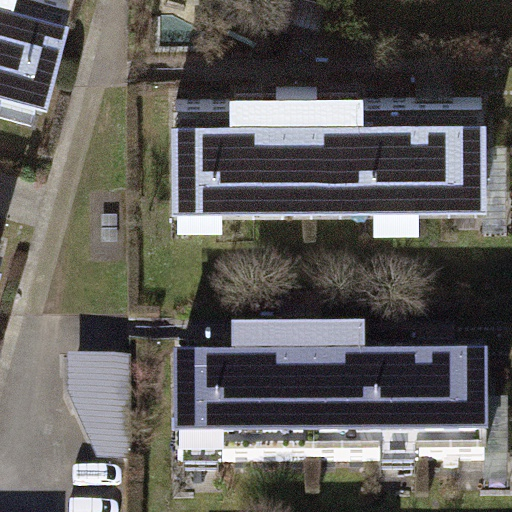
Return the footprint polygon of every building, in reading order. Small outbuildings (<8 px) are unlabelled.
[(0,0),(0,114),(34,125),(60,34),(11,20),(17,0),(0,0)] [(333,12),(291,0),(282,0),(278,14),(328,28),(333,12)] [(220,129),(170,130),(172,222),(400,218),(399,126),(360,127),(360,103),(219,106),(220,129)] [(488,125),(399,126),(400,218),(489,217),(488,125)] [(326,298),(278,300),(278,316),(326,315),(326,298)] [(225,389),(172,390),(174,483),(402,479),(401,386),(361,387),(360,363),(224,366),(225,389)] [(104,470),(134,470),(135,367),(69,366),(68,406),(104,470)] [(489,385),(401,386),(402,479),(491,477),(489,385)]
